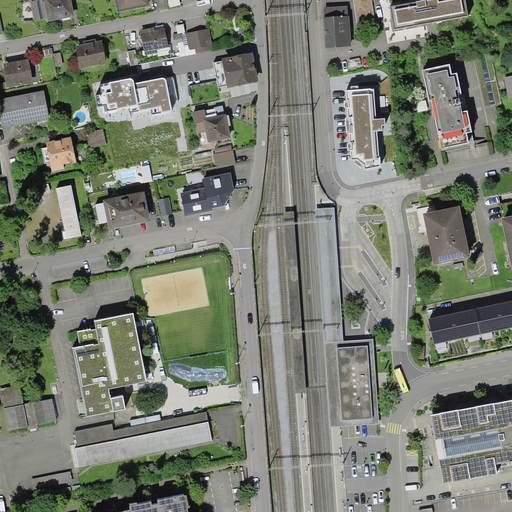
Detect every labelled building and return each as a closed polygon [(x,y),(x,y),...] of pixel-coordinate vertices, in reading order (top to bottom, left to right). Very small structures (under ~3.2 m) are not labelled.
[(74,16),(71,0),(37,0),(31,1),(35,21),(48,19),(48,21),(74,16)] [(115,0),(118,12),(150,5),(148,0),(115,0)] [(371,0),(353,0),(358,28),(376,25),(371,0)] [(465,0),(424,0),(390,6),(394,29),(468,16),(465,0)] [(324,7),(325,17),(348,16),(347,6),(324,7)] [(325,17),(323,17),(324,33),(325,48),(351,46),(349,16),(348,16),(325,17)] [(184,24),(176,25),(177,33),(181,33),(185,32),(184,24)] [(147,29),(140,30),(145,55),(158,52),(157,49),(168,47),(165,28),(164,28),(154,30),(153,27),(147,29)] [(209,29),(186,33),(189,49),(190,49),(190,50),(195,49),(196,53),(212,50),(211,46),(212,45),(209,29)] [(177,33),(173,34),(175,45),(178,45),(178,43),(183,42),(182,34),(181,33),(177,33)] [(189,49),(186,33),(182,34),(183,42),(186,56),(196,53),(195,49),(190,50),(190,49),(189,49)] [(84,44),(75,45),(80,69),(107,64),(102,40),(96,42),(90,43),(84,44)] [(178,43),(178,45),(180,56),(186,56),(183,42),(178,43)] [(169,54),(168,47),(157,49),(158,52),(158,56),(169,54)] [(135,50),(128,51),(131,65),(138,64),(135,50)] [(53,54),(52,54),(55,66),(63,65),(61,52),(53,54)] [(259,82),(252,52),(222,58),(228,88),(259,82)] [(15,61),(3,63),(4,68),(3,69),(6,82),(7,82),(8,87),(33,82),(28,58),(15,61)] [(450,64),(422,70),(429,101),(432,100),(442,148),(469,143),(467,133),(472,132),(467,110),(462,112),(458,94),(462,94),(457,73),(452,74),(450,64)] [(130,78),(110,82),(110,83),(112,92),(106,93),(108,104),(116,103),(117,109),(128,107),(138,105),(140,111),(151,109),(160,107),(162,113),(172,110),(167,82),(166,80),(165,79),(165,78),(163,78),(162,78),(134,83),(134,82),(134,81),(133,80),(132,79),(131,78),(130,78)] [(112,92),(110,83),(100,85),(102,94),(96,95),(98,107),(104,105),(105,111),(117,109),(116,103),(108,104),(106,93),(112,92)] [(351,90),(346,91),(347,100),(348,107),(348,118),(349,133),(350,143),(351,150),(352,160),(354,159),(357,159),(364,165),(364,168),(364,169),(380,166),(380,157),(379,157),(377,131),(376,119),(374,89),(371,90),(371,88),(358,90),(351,90)] [(44,90),(0,98),(0,113),(3,128),(30,123),(50,119),(44,90)] [(214,107),(215,108),(216,116),(225,114),(223,105),(214,107)] [(215,108),(205,110),(206,118),(216,116),(215,108)] [(226,115),(226,114),(225,114),(216,116),(206,118),(205,110),(204,109),(192,112),(197,134),(206,132),(208,143),(231,138),(229,126),(226,115)] [(385,118),(376,119),(377,131),(383,131),(382,126),(385,125),(385,118)] [(103,128),(88,131),(91,147),(106,144),(103,128)] [(55,140),(46,142),(47,147),(50,162),(52,171),(65,169),(64,164),(76,162),(71,137),(56,140),(55,140)] [(216,154),(232,150),(231,145),(214,149),(216,154)] [(50,162),(47,147),(41,148),(45,163),(50,162)] [(216,154),(213,154),(215,165),(217,165),(217,167),(236,163),(233,150),(232,150),(216,154)] [(361,168),(364,168),(364,165),(357,159),(354,159),(354,163),(361,168)] [(204,188),(180,193),(186,216),(199,213),(213,210),(212,208),(217,207),(224,206),(234,190),(231,172),(202,179),(204,188)] [(71,185),(56,188),(65,231),(63,232),(64,239),(81,235),(71,185)] [(144,191),(103,200),(103,203),(107,222),(109,229),(129,225),(150,221),(144,191)] [(169,197),(159,199),(162,216),(172,214),(169,197)] [(107,222),(103,203),(95,204),(99,224),(107,222)] [(423,214),(434,265),(470,257),(459,206),(423,214)] [(342,333),(334,208),(316,209),(325,342),(343,341),(342,333)] [(511,215),(501,218),(511,269),(511,215)] [(511,300),(475,309),(480,334),(511,327),(511,300)] [(480,334),(475,309),(429,319),(434,344),(480,334)] [(133,313),(95,321),(96,329),(91,330),(91,329),(77,331),(81,346),(73,348),(87,417),(126,409),(123,396),(111,399),(109,389),(147,381),(133,313)] [(368,350),(367,345),(352,346),(337,347),(342,420),(373,418),(371,399),(369,364),(368,350)] [(18,388),(0,391),(8,431),(57,421),(52,398),(22,404),(18,388)] [(511,400),(431,415),(443,484),(497,474),(496,468),(511,464),(511,400)] [(112,424),(74,431),(78,447),(74,448),(78,468),(212,440),(206,412),(161,421),(131,427),(113,431),(112,424)] [(131,427),(161,421),(160,414),(130,420),(131,427)] [(130,506),(129,506),(130,510),(131,510),(131,511),(188,511),(188,508),(189,508),(187,496),(184,496),(184,495),(157,501),(158,504),(155,504),(152,505),(151,502),(137,505),(137,503),(130,504),(130,506)]
